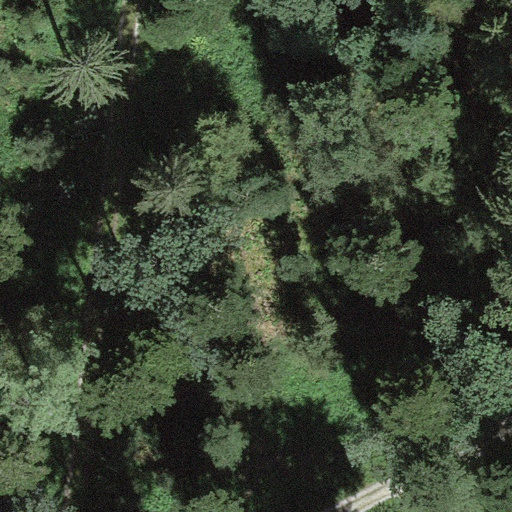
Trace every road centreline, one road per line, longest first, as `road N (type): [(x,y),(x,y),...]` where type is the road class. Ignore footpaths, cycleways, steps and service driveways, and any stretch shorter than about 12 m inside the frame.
road 1 (track): [(140,0),(82,511)]
road 2 (track): [(511,450),(394,511)]
